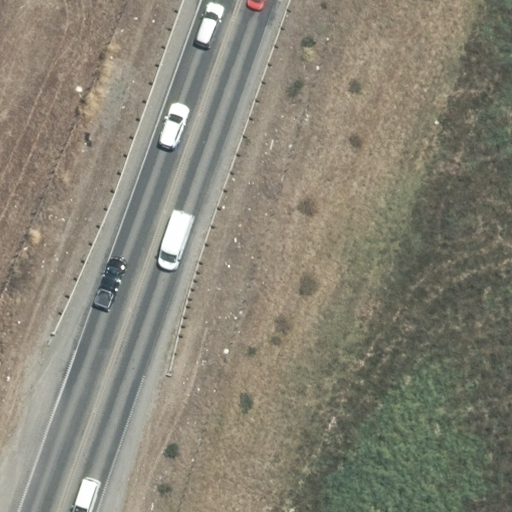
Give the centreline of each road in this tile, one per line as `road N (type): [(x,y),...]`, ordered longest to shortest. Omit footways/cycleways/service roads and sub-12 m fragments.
road 1 (trunk): [(102,381),(239,0)]
road 2 (motorway): [(0,270),(101,0)]
road 3 (trunk): [(40,511),(102,381)]
road 4 (trunk): [(102,381),(74,511)]
